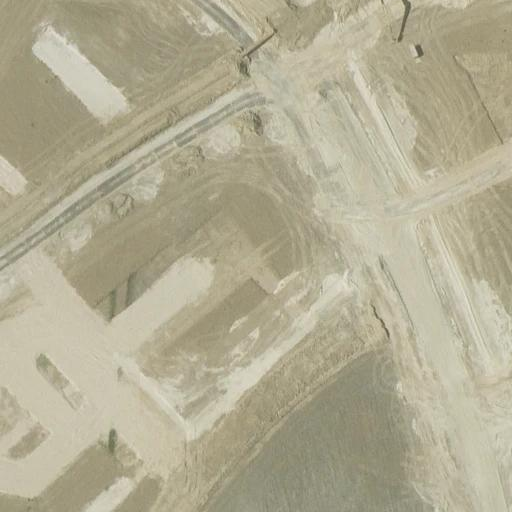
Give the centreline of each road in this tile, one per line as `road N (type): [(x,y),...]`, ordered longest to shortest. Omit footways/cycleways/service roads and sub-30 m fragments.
road 1 (residential): [(0,228),(284,42)]
road 2 (residential): [(173,511),(194,478),(301,372),(415,302)]
road 3 (residential): [(284,42),(383,222),(415,302)]
road 4 (residential): [(415,302),(471,446)]
